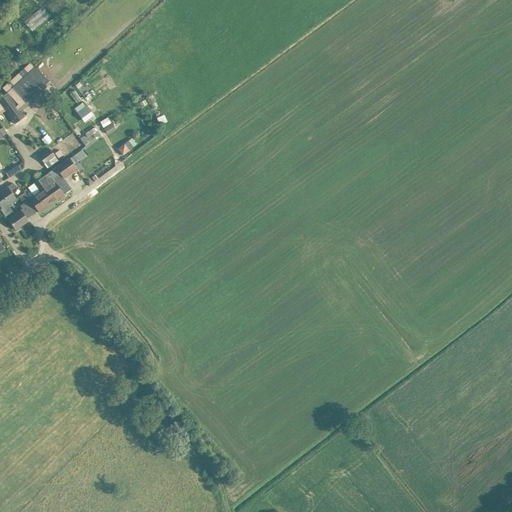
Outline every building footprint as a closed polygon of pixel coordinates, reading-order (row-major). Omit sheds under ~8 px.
[(53,60),(66,46),(63,42),(50,57),(53,60)] [(0,114),(6,110),(16,123),(25,116),(19,108),(48,81),(30,62),(2,88),(7,93),(0,97),(0,114)] [(145,100),(139,103),(141,108),(147,105),(145,100)] [(84,102),(74,108),(77,112),(83,121),(84,122),(94,115),(93,114),(86,105),(84,102)] [(163,114),(165,120),(173,119),(172,112),(163,114)] [(107,118),(99,123),(103,128),(110,123),(107,118)] [(112,123),(104,128),(108,135),(116,129),(112,123)] [(128,141),(117,149),(122,155),(133,147),(128,141)] [(60,149),(64,154),(69,151),(66,146),(60,149)] [(39,157),(44,164),(45,164),(54,156),(55,156),(50,149),(39,157)] [(59,150),(55,153),(58,158),(63,155),(59,150)] [(75,154),(69,159),(73,165),(79,160),(75,154)] [(33,184),(28,187),(34,196),(37,199),(32,203),(37,211),(39,213),(56,200),(57,201),(65,196),(63,194),(71,189),(63,178),(76,169),(73,165),(69,159),(69,158),(53,169),(42,178),(33,184)] [(15,214),(8,205),(16,199),(10,192),(16,188),(13,183),(7,187),(0,191),(0,205),(2,208),(0,210),(15,230),(28,220),(21,210),(15,214)] [(20,196),(19,197),(23,203),(24,202),(29,199),(25,193),(20,196)]
